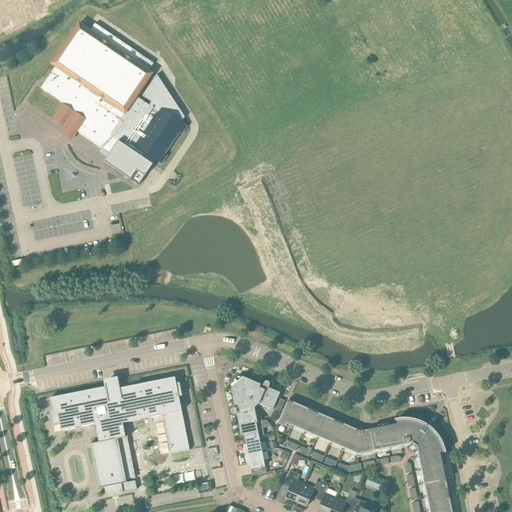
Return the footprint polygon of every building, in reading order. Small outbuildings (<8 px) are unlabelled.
[(35,0),(0,0),(0,8),(8,29),(42,15),(35,0)] [(269,21),(260,26),(269,43),(279,37),(269,21)] [(55,66),(40,89),(63,104),(53,119),(63,127),(75,134),(77,132),(78,132),(102,148),(109,153),(106,157),(104,162),(138,185),(142,180),(152,164),(155,160),(161,164),(167,156),(164,154),(180,132),(182,134),(187,125),(182,122),(185,117),(171,97),(157,75),(156,74),(154,71),(153,73),(149,71),(151,68),(153,64),(100,27),(97,32),(91,28),(89,30),(79,23),(78,23),(51,64),(55,66)] [(94,23),(91,28),(97,32),(100,27),(94,23)] [(260,26),(251,32),(260,48),(261,48),(261,47),(269,43),(260,26)] [(251,32),(242,37),(251,53),(260,48),(251,32)] [(186,37),(174,44),(177,48),(188,41),(186,37)] [(242,37),(234,41),(243,58),(250,53),(251,54),(251,53),(242,37)] [(234,41),(225,46),(234,62),(243,58),(234,41)] [(314,44),(297,53),(302,63),(319,53),(314,44)] [(225,46),(217,51),(226,68),(227,67),(234,62),(225,46)] [(217,51),(208,56),(217,73),(226,68),(217,51)] [(319,53),(302,63),(307,71),(324,61),(319,53)] [(208,56),(199,61),(208,77),(217,73),(208,56)] [(199,61),(189,67),(199,83),(208,77),(199,61)] [(324,61),(307,71),(312,79),(329,69),(324,61)] [(272,67),(254,78),(262,91),(284,78),(281,72),(276,74),(272,67)] [(329,69),(312,79),(316,87),(333,78),(329,69)] [(284,78),(262,91),(269,103),(287,93),(283,87),(288,84),(284,78)] [(333,78),(316,87),(321,96),(338,86),(333,78)] [(338,86),(321,96),(326,105),(343,95),(338,86)] [(287,93),(269,103),(276,116),(299,103),(295,97),(291,100),(287,93)] [(299,103),(276,116),(284,129),(302,119),(298,112),(302,109),(299,103)] [(105,387),(50,398),(52,412),(51,412),(53,424),(60,423),(61,431),(95,424),(99,442),(89,444),(90,445),(91,444),(99,488),(98,488),(104,487),(106,496),(123,492),(137,490),(135,481),(126,483),(126,480),(135,478),(127,437),(128,437),(128,436),(125,437),(123,423),(152,417),(154,417),(155,419),(163,417),(164,421),(170,454),(189,450),(179,397),(182,396),(179,383),(176,384),(175,377),(119,388),(119,384),(118,380),(117,381),(105,383),(104,383),(105,387)] [(240,380),(238,377),(232,382),(234,385),(231,387),(235,406),(238,405),(240,413),(237,414),(239,426),(257,422),(254,407),(259,404),(273,410),(276,402),(280,393),(269,388),(268,390),(260,387),(261,385),(244,377),(240,380)] [(403,419),(396,420),(397,424),(389,425),(390,428),(379,430),(378,427),(365,430),(366,433),(363,433),(358,433),(356,432),(357,429),(344,424),(343,426),(333,422),(334,420),(319,413),(318,416),(308,411),(309,409),(293,402),(292,405),(288,403),(289,400),(288,400),(278,423),(286,427),(358,458),(406,448),(415,453),(426,511),(452,511),(450,498),(447,499),(445,488),(447,488),(444,471),(441,472),(439,461),(442,460),(440,453),(444,452),(442,445),(439,438),(435,432),(429,427),(425,434),(421,431),(425,424),(417,421),(409,419),(403,419)] [(274,411),(270,419),(276,422),(279,413),(274,411)] [(271,426),(267,421),(257,423),(257,422),(239,426),(241,436),(244,435),(245,440),(259,437),(261,437),(262,436),(262,433),(258,434),(257,429),(271,426)] [(262,452),(259,437),(245,440),(246,444),(243,445),(245,455),(262,452)] [(282,451),(280,458),(286,461),(289,453),(282,451)] [(263,457),(262,452),(245,455),(247,465),(250,464),(252,475),(266,472),(263,457)] [(301,457),(294,454),(291,462),(297,465),(301,457)] [(300,475),(290,471),(289,474),(285,483),(290,486),(285,498),(296,502),(304,484),(297,481),(300,475)] [(369,474),(365,485),(379,491),(384,481),(369,474)] [(304,484),(296,502),(306,507),(311,495),(317,497),(322,484),(316,482),(314,486),(315,486),(314,488),(304,484)] [(317,511),(318,511),(329,511),(335,498),(325,493),(326,491),(327,491),(329,487),(322,484),(317,497),(322,499),(317,511)] [(329,511),(341,511),(343,508),(349,511),(354,498),(348,495),(345,502),(335,498),(329,511)] [(354,498),(349,511),(352,511),(373,511),(366,509),(368,504),(365,502),(354,498)]
